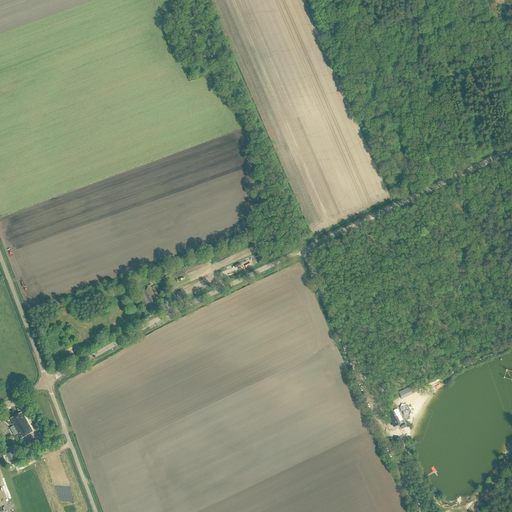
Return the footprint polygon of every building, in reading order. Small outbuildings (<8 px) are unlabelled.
[(151,278),(153,282),(156,281),(156,282),(164,279),(162,273),(154,276),(154,277),(151,278)] [(143,306),(148,303),(150,307),(157,303),(149,288),(141,292),(143,295),(139,298),(143,306)] [(410,387),(399,392),(401,397),(412,392),(410,387)] [(394,428),(399,425),(392,410),(386,412),(394,428)] [(33,432),(21,412),(10,419),(13,424),(12,424),(20,439),(33,432)] [(399,435),(394,438),(398,448),(404,445),(399,435)] [(16,461),(11,452),(6,454),(11,463),(16,461)]
